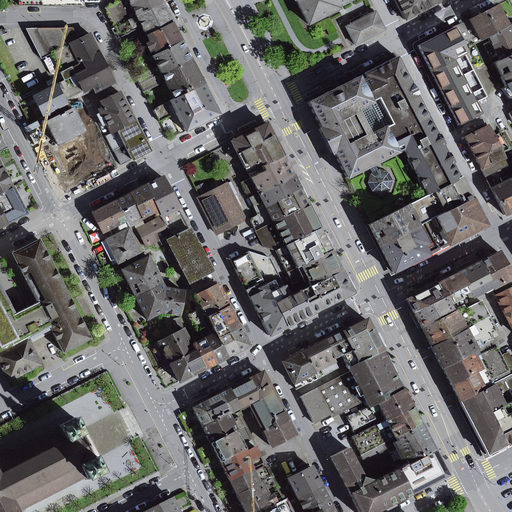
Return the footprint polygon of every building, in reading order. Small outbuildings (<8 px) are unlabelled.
[(107,16),(130,4),(127,0),(119,0),(103,9),(107,16)] [(159,0),(138,0),(130,4),(136,17),(162,4),(159,0)] [(295,0),(307,24),(338,9),(337,7),(350,0),(295,0)] [(432,0),(393,0),(404,20),(430,6),(434,4),(432,0)] [(130,20),(136,17),(130,4),(107,16),(114,28),(130,20)] [(162,4),(136,17),(140,25),(146,36),(171,23),(162,4)] [(493,83),(473,45),(487,37),(486,36),(506,26),(496,6),(452,28),(472,68),(481,85),(482,88),(487,97),(493,83)] [(359,42),(384,30),(375,11),(350,24),(359,42)] [(134,28),(140,25),(136,17),(130,20),(134,28)] [(117,39),(135,30),(134,28),(130,20),(114,28),(111,29),(117,39)] [(150,53),(154,51),(155,54),(156,55),(181,41),(171,23),(146,36),(149,41),(145,43),(150,53)] [(359,42),(350,24),(345,26),(354,45),(359,42)] [(489,42),(483,45),(487,52),(511,38),(511,37),(506,26),(486,36),(487,37),(489,42)] [(92,87),(95,92),(114,82),(89,33),(77,39),(72,28),(25,29),(41,59),(50,54),(64,80),(59,83),(59,84),(62,90),(67,100),(92,87)] [(439,35),(468,92),(481,85),(472,68),(452,28),(439,35)] [(447,103),(468,92),(439,35),(417,46),(447,103)] [(491,59),(496,56),(498,60),(499,61),(511,53),(511,38),(487,52),(491,59)] [(152,56),(157,67),(161,74),(190,58),(181,41),(156,55),(155,54),(152,56)] [(498,60),(493,63),(499,76),(511,69),(511,53),(499,61),(498,60)] [(388,137),(427,117),(396,57),(364,74),(366,77),(359,81),(388,137)] [(190,58),(161,74),(165,81),(174,98),(174,99),(203,84),(190,58)] [(136,78),(139,84),(161,74),(157,67),(136,78)] [(511,69),(499,76),(505,87),(508,93),(511,90),(511,69)] [(139,84),(143,92),(165,81),(161,74),(139,84)] [(373,164),(395,152),(393,148),(388,137),(359,81),(357,77),(356,78),(307,102),(320,128),(318,129),(322,137),(324,141),(330,154),(333,152),(346,178),(368,166),(373,164)] [(65,103),(58,91),(62,90),(59,84),(56,86),(55,85),(33,97),(42,115),(65,103)] [(175,113),(185,132),(218,115),(203,84),(174,99),(174,98),(169,101),(175,113)] [(484,98),(479,90),(482,88),(481,85),(468,92),(447,103),(457,124),(479,113),(474,103),(484,98)] [(511,95),(511,93),(509,94),(508,93),(505,87),(500,89),(508,100),(511,97),(511,95)] [(116,131),(116,130),(134,121),(119,92),(100,102),(102,107),(98,109),(110,133),(110,134),(116,131)] [(78,120),(89,115),(79,98),(43,116),(57,145),(84,131),(80,124),(78,120)] [(175,113),(169,101),(152,110),(159,122),(175,113)] [(80,124),(88,120),(89,115),(78,120),(80,124)] [(459,177),(458,178),(427,117),(388,137),(393,148),(401,144),(403,148),(427,195),(433,191),(433,192),(460,178),(459,177)] [(120,165),(149,151),(134,121),(116,130),(116,131),(110,134),(113,139),(108,141),(120,165)] [(260,163),(262,161),(264,165),(282,156),(265,124),(231,141),(244,168),(254,163),(254,164),(256,164),(255,163),(259,161),(260,163)] [(491,136),(486,127),(464,137),(480,169),(493,163),(503,158),(500,152),(511,147),(505,135),(499,138),(497,133),(491,136)] [(264,171),(240,183),(248,197),(257,192),(291,175),(282,156),(264,165),(261,166),(264,171)] [(480,169),(504,215),(511,211),(511,177),(505,181),(503,177),(501,178),(497,170),(506,165),(503,158),(493,163),(480,169)] [(378,170),(377,170),(373,164),(368,166),(371,173),(370,174),(367,183),(371,192),(380,194),(389,190),(392,181),(387,172),(378,170)] [(0,192),(12,187),(2,168),(0,169),(0,192)] [(251,218),(251,222),(251,223),(255,231),(307,205),(299,190),(291,175),(257,192),(248,197),(257,216),(251,218)] [(159,214),(160,217),(178,208),(162,177),(145,185),(160,213),(159,214)] [(456,207),(455,206),(470,198),(460,178),(433,192),(433,191),(427,195),(367,225),(392,273),(429,253),(416,227),(456,207)] [(217,235),(241,222),(242,217),(226,184),(198,198),(217,235)] [(159,214),(160,213),(145,185),(129,194),(141,218),(154,211),(156,215),(159,214)] [(0,211),(6,223),(25,214),(12,187),(0,192),(0,211)] [(115,201),(128,225),(141,218),(129,194),(115,201)] [(429,253),(484,225),(470,198),(455,206),(456,207),(416,227),(429,253)] [(129,229),(127,225),(128,225),(115,201),(92,213),(102,232),(115,226),(119,235),(128,230),(129,229)] [(255,231),(263,247),(275,250),(284,245),(284,246),(319,228),(307,205),(255,231)] [(162,244),(168,241),(167,240),(189,230),(178,208),(160,217),(137,229),(146,247),(160,240),(162,244)] [(365,226),(390,276),(485,227),(484,225),(429,253),(392,273),(367,225),(365,226)] [(115,226),(102,232),(98,234),(102,242),(106,240),(117,263),(139,252),(128,230),(119,235),(115,226)] [(275,250),(286,273),(289,272),(296,268),(295,267),(330,250),(319,228),(284,246),(284,245),(275,250)] [(210,271),(189,230),(167,240),(168,241),(189,282),(210,271)] [(37,302),(50,327),(62,352),(89,339),(38,240),(12,254),(37,302)] [(292,284),(305,278),(309,286),(340,270),(330,250),(295,267),(296,268),(289,272),(294,283),(292,284)] [(230,261),(268,336),(285,327),(268,294),(269,293),(248,252),(230,261)] [(248,252),(269,293),(283,286),(269,259),(248,252)] [(489,288),(490,290),(511,279),(498,252),(477,262),(490,287),(489,287),(489,288)] [(121,270),(128,284),(154,271),(147,257),(121,270)] [(489,287),(490,287),(477,262),(457,272),(464,285),(463,286),(469,298),(489,288),(489,287)] [(310,314),(352,293),(340,270),(309,286),(299,291),(310,314)] [(154,271),(128,284),(135,297),(161,283),(154,271)] [(463,286),(464,285),(457,272),(437,283),(442,292),(443,295),(445,294),(456,289),(457,289),(463,286)] [(135,297),(146,320),(161,312),(164,288),(161,283),(135,297)] [(437,283),(405,299),(411,311),(443,295),(442,292),(437,283)] [(202,309),(206,317),(207,317),(228,306),(217,284),(195,295),(202,309)] [(283,286),(269,293),(268,294),(285,327),(310,314),(299,291),(289,296),(283,286)] [(511,286),(494,296),(504,315),(511,310),(511,286)] [(164,288),(161,312),(179,315),(183,292),(164,288)] [(0,365),(7,380),(38,364),(32,351),(26,340),(13,315),(0,289),(0,365)] [(453,311),(455,309),(451,303),(461,298),(456,289),(445,294),(443,295),(411,311),(420,327),(453,311)] [(44,330),(46,329),(50,327),(37,302),(13,315),(26,340),(41,332),(44,330)] [(463,330),(473,325),(489,317),(480,302),(465,309),(463,305),(455,309),(453,311),(420,327),(430,347),(463,330)] [(214,333),(217,339),(239,328),(228,306),(207,317),(211,326),(214,333)] [(206,317),(202,309),(188,316),(197,334),(200,332),(206,329),(211,326),(207,317),(206,317)] [(473,350),(492,340),(489,334),(496,331),(489,317),(473,325),(463,330),(430,347),(440,367),(474,350),(473,350)] [(174,319),(177,332),(182,329),(179,319),(174,319)] [(340,355),(347,368),(381,351),(377,343),(370,328),(365,319),(343,330),(341,332),(348,346),(350,350),(349,350),(340,355)] [(208,336),(214,333),(211,326),(206,329),(208,336)] [(227,357),(249,346),(239,328),(217,339),(227,357)] [(189,344),(189,342),(182,329),(177,332),(158,342),(169,364),(188,354),(184,347),(189,344)] [(332,359),(333,358),(340,355),(349,350),(350,350),(348,346),(341,332),(323,340),(332,359)] [(214,333),(208,336),(203,339),(215,363),(227,357),(217,339),(214,333)] [(195,350),(204,368),(215,363),(203,339),(193,344),(193,346),(195,350)] [(323,375),(337,368),(333,358),(332,359),(323,340),(302,351),(313,372),(320,369),(323,375)] [(488,385),(511,373),(511,362),(507,353),(500,356),(492,340),(473,350),(474,350),(440,367),(440,368),(458,401),(488,385)] [(437,369),(440,367),(430,347),(427,349),(437,369)] [(169,364),(178,382),(204,368),(195,350),(191,352),(190,355),(191,357),(190,357),(188,354),(169,364)] [(316,379),(312,372),(313,372),(302,351),(282,362),(296,389),(316,379)] [(347,368),(349,372),(364,401),(367,406),(367,407),(401,389),(381,351),(347,368)] [(455,403),(458,401),(440,368),(438,369),(455,403)] [(283,413),(262,372),(227,390),(236,409),(248,403),(263,433),(273,427),(272,425),(274,420),(273,418),(283,413)] [(339,414),(364,401),(349,372),(299,397),(313,424),(338,411),(339,414)] [(488,414),(488,413),(507,404),(511,400),(511,373),(488,385),(458,401),(485,455),(504,446),(492,422),(488,414)] [(371,413),(379,409),(384,420),(410,407),(401,389),(367,407),(367,406),(346,417),(352,430),(374,419),(371,413)] [(227,413),(236,409),(227,390),(192,408),(201,426),(227,413)] [(492,422),(504,446),(511,441),(511,410),(511,411),(507,404),(488,413),(488,414),(492,422)] [(384,420),(351,437),(360,454),(419,424),(410,407),(384,420)] [(227,413),(201,426),(210,443),(244,426),(239,417),(231,421),(227,413)] [(263,433),(270,446),(294,434),(283,413),(273,418),(274,420),(272,425),(273,427),(263,433)] [(18,511),(84,477),(86,480),(102,472),(94,456),(93,457),(82,463),(70,439),(81,434),(82,434),(74,418),(58,426),(59,429),(0,459),(0,511),(18,511)] [(407,464),(433,451),(419,424),(360,454),(369,471),(372,472),(399,458),(400,460),(404,458),(407,463),(407,464)] [(242,445),(251,440),(244,426),(210,443),(219,462),(244,449),(242,445)] [(82,463),(93,457),(88,448),(81,434),(70,439),(82,463)] [(242,445),(244,449),(253,445),(251,440),(242,445)] [(229,480),(251,469),(263,463),(254,447),(245,452),(244,449),(219,462),(229,480)] [(352,500),(358,511),(374,511),(385,507),(408,495),(396,470),(372,482),(363,478),(347,448),(330,457),(352,500)] [(374,511),(381,511),(449,477),(435,450),(433,451),(445,476),(408,495),(385,507),(374,511)] [(408,495),(445,476),(433,451),(407,464),(407,463),(396,470),(408,495)] [(251,469),(229,480),(236,494),(270,477),(264,466),(253,472),(251,469)] [(310,467),(287,479),(296,498),(297,498),(320,486),(310,467)] [(236,494),(241,505),(266,493),(265,490),(274,485),(270,477),(236,494)] [(319,511),(333,511),(320,486),(297,498),(296,498),(291,500),(297,511),(304,511),(309,509),(316,505),(319,511)] [(244,511),(268,511),(275,509),(274,508),(272,503),(280,498),(277,491),(268,496),(266,493),(241,505),(244,511)] [(178,511),(176,508),(171,498),(152,508),(144,511),(178,511)]
